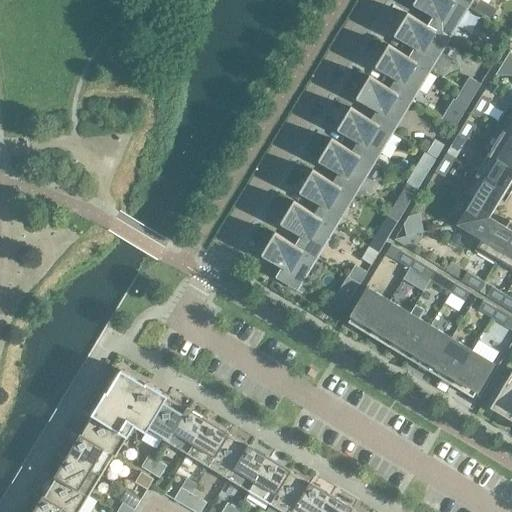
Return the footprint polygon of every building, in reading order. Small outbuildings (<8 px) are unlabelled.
[(448,38),(467,6),(456,0),(415,0),(414,2),(434,15),(428,25),(448,38)] [(429,69),(448,38),(428,25),(407,13),(395,34),(415,46),(409,56),(409,57),(429,69)] [(410,100),(429,69),(409,57),(409,56),(388,44),(376,65),(396,77),(390,88),(410,100)] [(391,132),(410,100),(390,88),(369,75),(357,96),(377,109),(371,119),(391,132)] [(462,89),(474,96),(481,85),(469,78),(462,89)] [(474,96),(462,89),(455,100),(467,107),(474,96)] [(491,100),(482,94),(471,112),(480,118),(491,100)] [(496,127),(502,131),(511,137),(511,107),(509,106),(496,127)] [(373,163),(391,132),(371,119),(351,107),(338,128),(358,140),(352,150),(352,151),(373,163)] [(459,133),(468,138),(476,124),(467,119),(459,133)] [(490,152),(511,165),(511,137),(502,131),(490,152)] [(468,138),(459,133),(450,147),(459,152),(468,138)] [(354,194),(373,163),(352,151),(352,150),(332,138),(319,159),(339,171),(333,182),(354,194)] [(478,172),(511,193),(511,191),(511,165),(490,152),(478,172)] [(444,177),(455,159),(446,153),(435,171),(444,177)] [(335,226),(354,194),(333,182),(313,169),(300,190),(320,203),(314,213),(335,226)] [(511,193),(478,172),(465,194),(472,198),(457,224),(487,216),(498,198),(505,203),(511,193)] [(417,189),(423,180),(412,173),(407,183),(417,189)] [(417,190),(407,184),(388,215),(398,221),(417,190)] [(316,257),(335,226),(314,213),(294,201),(281,222),(301,234),(295,244),(295,245),(316,257)] [(487,216),(457,224),(482,239),(475,252),(496,265),(499,259),(511,238),(511,221),(510,220),(505,227),(487,216)] [(296,289),(316,257),(295,245),(295,244),(275,232),(262,253),(283,265),(276,277),(296,289)] [(511,267),(511,238),(499,259),(511,267)] [(410,268),(415,259),(391,244),(386,253),(396,259),(410,268)] [(368,247),(361,259),(372,265),(379,253),(368,247)] [(415,259),(410,268),(431,280),(436,271),(415,259)] [(463,269),(451,262),(446,271),(457,278),(463,269)] [(367,273),(355,265),(348,277),(360,284),(367,273)] [(436,271),(431,280),(451,292),(456,283),(436,271)] [(486,282),(467,271),(462,280),(480,291),(486,282)] [(456,283),(451,292),(465,301),(470,292),(456,283)] [(501,303),(506,294),(492,286),(487,295),(501,303)] [(370,334),(390,300),(369,287),(348,321),(370,334)] [(511,297),(506,294),(501,303),(511,310),(511,297)] [(390,300),(370,334),(390,346),(411,313),(390,300)] [(492,317),(498,308),(484,300),(478,309),(492,317)] [(416,305),(411,313),(390,346),(411,359),(431,325),(419,318),(424,310),(416,305)] [(511,316),(498,308),(492,317),(511,329),(511,316)] [(431,325),(411,359),(431,371),(452,337),(431,325)] [(452,337),(431,371),(452,384),(472,350),(452,337)] [(472,350),(452,384),(473,396),(494,363),(472,350)] [(121,369),(119,372),(82,435),(114,454),(114,455),(116,456),(135,424),(147,431),(148,429),(147,429),(167,396),(121,369)] [(509,419),(511,414),(511,370),(490,407),(509,419)] [(148,429),(168,441),(187,408),(167,396),(147,429),(148,429)] [(168,441),(188,454),(208,421),(187,408),(168,441)] [(188,454),(209,466),(229,433),(208,421),(188,454)] [(209,466),(229,478),(249,446),(229,433),(209,466)] [(102,475),(114,455),(114,454),(82,435),(69,455),(102,475)] [(229,478),(250,491),(270,458),(249,446),(229,478)] [(149,471),(157,459),(149,454),(142,467),(149,471)] [(472,454),(465,470),(476,475),(484,459),(472,454)] [(89,495),(102,475),(69,455),(57,476),(89,495)] [(250,491),(270,503),(290,471),(270,458),(250,491)] [(157,459),(149,471),(160,477),(167,465),(157,459)] [(135,482),(148,489),(154,478),(142,471),(135,482)] [(270,503),(284,511),(293,511),(311,483),(290,471),(270,503)] [(70,511),(79,511),(89,495),(57,476),(44,496),(70,511)] [(293,511),(321,511),(331,495),(311,483),(293,511)] [(181,488),(179,490),(174,499),(185,505),(191,494),(181,488)] [(200,511),(206,503),(191,494),(185,505),(196,511),(200,511)] [(321,511),(349,511),(352,508),(331,495),(321,511)] [(70,511),(44,496),(34,511),(70,511)] [(116,511),(133,511),(135,509),(123,502),(116,511)] [(236,511),(239,509),(228,502),(221,511),(236,511)]
